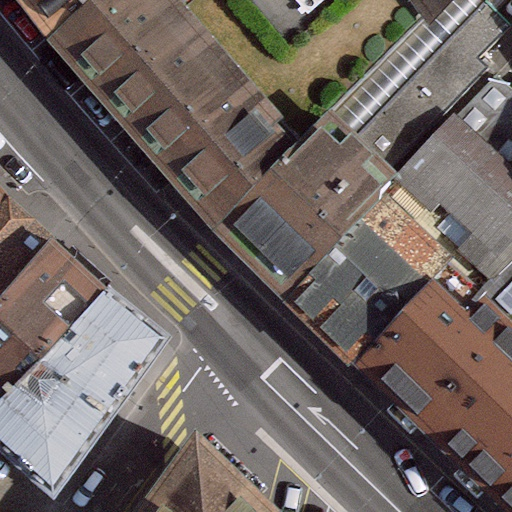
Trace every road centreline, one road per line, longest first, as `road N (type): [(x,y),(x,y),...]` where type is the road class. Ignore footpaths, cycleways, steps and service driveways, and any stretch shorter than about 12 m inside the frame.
road 1 (primary): [(0,84),(232,345)]
road 2 (primary): [(232,345),(391,511)]
road 3 (residential): [(104,511),(232,345)]
